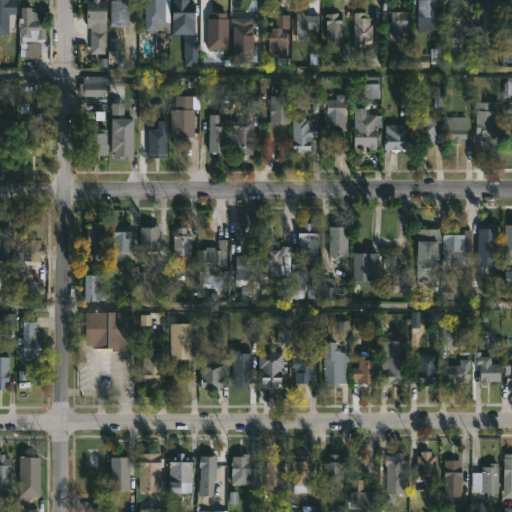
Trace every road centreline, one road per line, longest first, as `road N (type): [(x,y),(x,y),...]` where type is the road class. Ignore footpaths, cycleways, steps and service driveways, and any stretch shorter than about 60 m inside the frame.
road 1 (residential): [(66,0),(61,511)]
road 2 (residential): [(511,193),(0,190)]
road 3 (residential): [(511,422),(0,424)]
